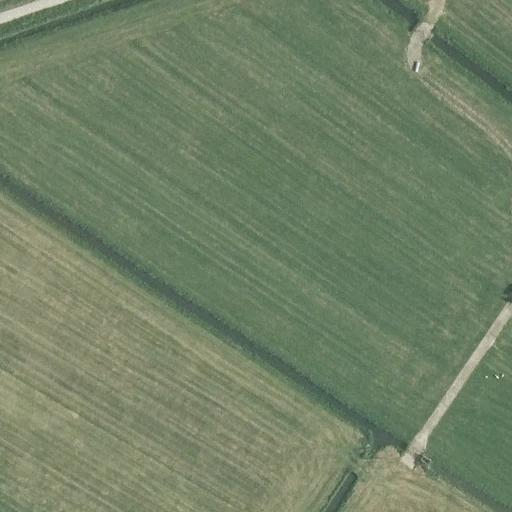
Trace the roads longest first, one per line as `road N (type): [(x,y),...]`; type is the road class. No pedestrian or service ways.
road 1 (track): [(511,149),(416,64),(438,0)]
road 2 (track): [(405,464),(511,308)]
